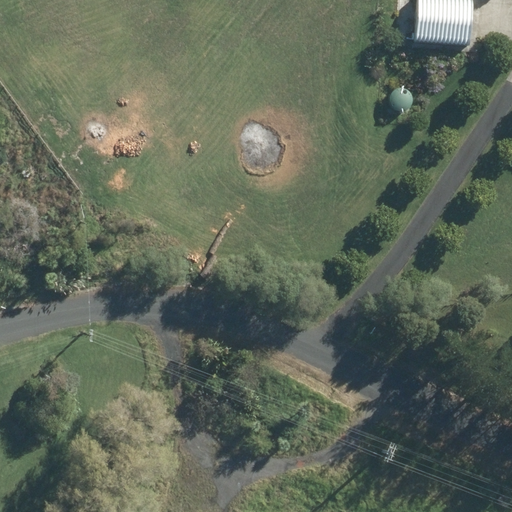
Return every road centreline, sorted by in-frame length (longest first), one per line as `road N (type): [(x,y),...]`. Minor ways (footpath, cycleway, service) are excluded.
road 1 (unclassified): [(0,329),(100,299),(214,302),(511,440)]
road 2 (track): [(321,349),(511,97)]
